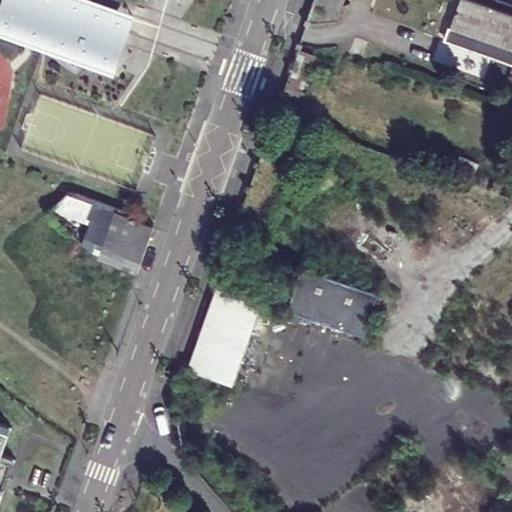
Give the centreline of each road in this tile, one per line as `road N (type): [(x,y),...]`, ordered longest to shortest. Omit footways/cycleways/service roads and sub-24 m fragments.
road 1 (residential): [(270,0),(118,414)]
road 2 (residential): [(118,414),(206,511)]
